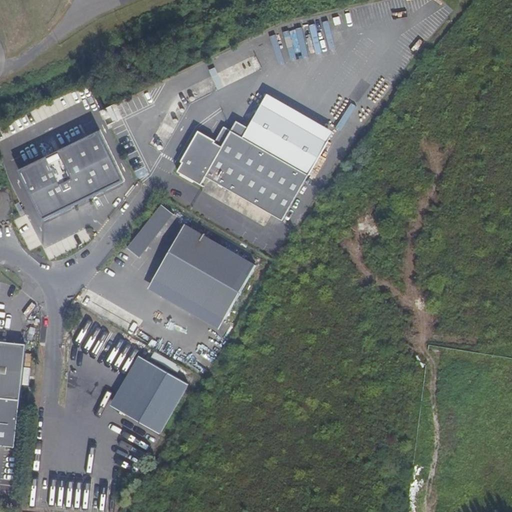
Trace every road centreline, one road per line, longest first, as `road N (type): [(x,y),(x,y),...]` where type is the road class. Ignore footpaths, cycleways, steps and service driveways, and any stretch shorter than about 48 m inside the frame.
road 1 (primary): [(188,511),(207,466),(389,188),(511,70)]
road 2 (unclassified): [(0,254),(65,282),(94,263),(150,188)]
road 3 (unknown): [(150,188),(269,237)]
